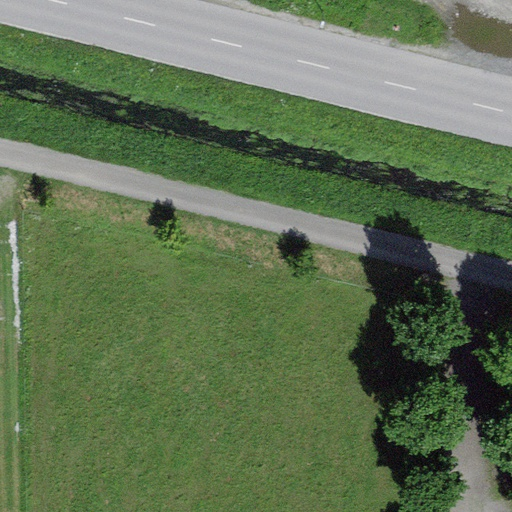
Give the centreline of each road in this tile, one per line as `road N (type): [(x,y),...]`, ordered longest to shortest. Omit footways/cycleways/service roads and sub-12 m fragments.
road 1 (track): [(0,152),(511,278)]
road 2 (unclassified): [(36,0),(511,117)]
